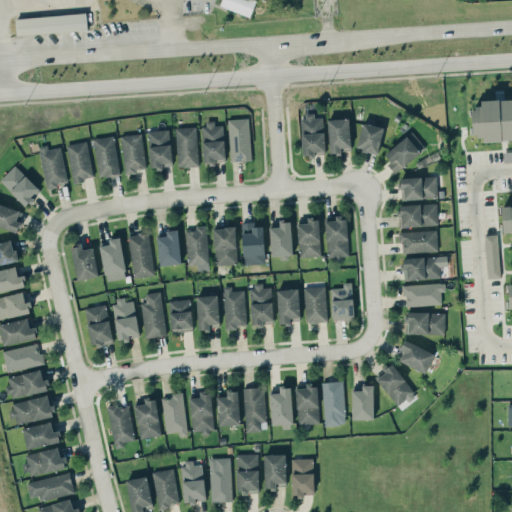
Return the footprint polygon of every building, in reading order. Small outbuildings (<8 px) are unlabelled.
[(251,16),(255,0),(221,0),(220,6),(251,16)] [(16,34),(87,31),(86,14),(16,17),(16,34)] [(473,136),(483,135),(483,142),(511,139),(511,98),(481,100),(481,107),(471,107),(473,136)] [(303,156),(314,155),(314,152),(324,151),(323,116),(314,117),(314,112),(301,113),(303,156)] [(250,160),(249,118),(228,118),(229,161),(250,160)] [(329,153),(341,152),(341,147),(350,147),(349,118),(328,119),(329,153)] [(203,162),(224,161),(223,125),(214,125),(214,120),(202,121),(203,162)] [(377,153),(384,127),(363,122),(356,148),(377,153)] [(177,166),(198,165),(197,126),(176,127),(177,166)] [(149,167),(171,166),(170,129),(148,130),(149,167)] [(384,152),(391,161),(387,164),(394,173),(425,149),(412,131),(384,152)] [(124,173),(136,172),(136,168),(145,167),(141,133),(120,135),(124,173)] [(119,174),(113,135),(93,138),(99,177),(119,174)] [(86,140),(66,144),(73,181),(94,177),(86,140)] [(44,189),(58,187),(58,183),(66,182),(62,146),(47,148),(47,145),(39,146),(44,189)] [(511,150),(503,151),(504,161),(511,160),(511,150)] [(41,190),(14,164),(0,179),(0,181),(26,205),(41,190)] [(437,198),(436,176),(399,177),(400,199),(437,198)] [(20,210),(0,203),(0,226),(17,232),(20,222),(17,221),(20,210)] [(398,226),(438,225),(437,203),(398,204),(398,226)] [(511,205),(502,206),(503,232),(511,231),(511,205)] [(327,257),(348,256),(347,217),(325,218),(327,257)] [(299,257),(320,256),(319,219),(297,220),(299,257)] [(279,226),(270,226),(270,255),(292,255),(291,220),(279,220),(279,226)] [(263,226),(251,226),(251,222),(242,222),(243,264),(264,264),(263,226)] [(186,264),(197,264),(197,271),(208,270),(206,225),(195,225),(195,229),(185,229),(186,264)] [(214,227),(215,264),(237,263),(235,226),(214,227)] [(155,233),(160,266),(181,263),(177,230),(155,233)] [(437,230),(400,231),(401,253),(438,251),(437,230)] [(148,232),(127,235),(134,278),(154,274),(148,232)] [(486,278),(500,277),(499,234),(485,234),(486,278)] [(126,278),(120,237),(108,239),(109,244),(100,245),(105,280),(126,278)] [(0,241),(0,263),(17,260),(12,239),(0,241)] [(77,280),(98,275),(92,247),(83,249),(82,244),(70,246),(77,280)] [(402,257),(403,280),(440,278),(439,256),(402,257)] [(331,288),(332,320),(353,319),(352,282),(342,282),(343,287),(331,288)] [(404,284),(404,305),(441,304),(441,291),(445,291),(445,283),(404,284)] [(273,321),(271,284),(250,285),(252,325),(262,325),(262,322),(273,321)] [(246,327),(245,289),(231,290),(231,286),(223,286),(225,327),(246,327)] [(304,287),(305,322),(327,322),(326,286),(304,287)] [(299,321),(298,288),(277,289),(278,322),(299,321)] [(166,334),(160,291),(145,293),(146,302),(140,302),(145,337),(166,334)] [(0,317),(31,313),(29,301),(25,302),(23,292),(0,295),(0,317)] [(197,295),(197,330),(209,329),(209,326),(219,325),(218,295),(197,295)] [(117,340),(129,339),(129,337),(138,336),(134,299),(113,301),(117,340)] [(191,299),(169,300),(170,332),(192,331),(191,299)] [(84,308),(92,346),(113,341),(105,303),(84,308)] [(406,333),(445,334),(445,312),(406,311),(406,333)] [(0,323),(0,329),(4,346),(35,338),(30,316),(0,323)] [(425,373),(434,354),(404,339),(399,348),(404,351),(399,360),(425,373)] [(2,351),(7,372),(43,363),(38,342),(2,351)] [(398,406),(415,392),(392,363),(375,377),(398,406)] [(8,375),(9,385),(8,385),(10,397),(47,390),(43,369),(8,375)] [(345,424),(343,381),(322,381),(324,425),(345,424)] [(374,418),(373,384),(362,385),(362,390),(351,390),(352,419),(374,418)] [(292,424),(291,385),(279,386),(279,392),(270,393),(271,425),(292,424)] [(297,424),(319,423),(317,385),(296,386),(297,424)] [(243,388),(245,431),(261,431),(261,422),(266,422),(264,387),(243,388)] [(218,425),(239,424),(238,389),(226,390),(227,396),(217,396),(218,425)] [(182,391),(170,393),(171,396),(161,398),(166,433),(178,431),(179,436),(187,435),(182,391)] [(214,432),(212,391),(199,392),(199,397),(190,397),(192,431),(200,430),(200,433),(214,432)] [(15,424),(54,416),(49,394),(12,402),(13,409),(12,410),(15,424)] [(155,397),(144,399),(145,403),(134,405),(140,438),(161,434),(155,397)] [(109,406),(113,448),(124,446),(123,441),(133,440),(129,404),(109,406)] [(59,442),(55,421),(23,427),(27,448),(59,442)] [(66,467),(64,455),(60,456),(58,446),(23,454),(28,476),(66,467)] [(236,453),(237,493),(259,492),(258,453),(236,453)] [(285,453),(263,454),(264,488),(276,488),(276,483),(286,483),(285,453)] [(209,466),(211,502),(232,501),(231,457),(215,457),(215,465),(209,466)] [(291,458),(292,495),(314,494),(313,457),(291,458)] [(202,463),(193,464),(193,460),(181,461),(184,502),(205,501),(202,463)] [(179,504),(173,468),(152,471),(158,508),(179,504)] [(30,497),(39,495),(40,500),(74,493),(69,472),(26,481),(30,497)] [(141,511),(143,511),(142,506),(151,505),(148,476),(127,478),(129,511),(141,511)] [(77,511),(76,508),(74,508),(71,498),(38,507),(38,511),(77,511)]
